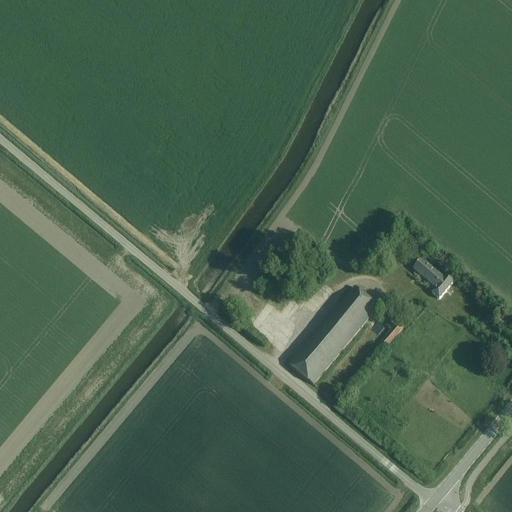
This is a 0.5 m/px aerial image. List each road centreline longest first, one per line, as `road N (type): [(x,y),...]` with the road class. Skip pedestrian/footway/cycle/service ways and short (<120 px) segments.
road 1 (unclassified): [(432,502),(0,138)]
road 2 (tertiary): [(432,502),(511,406)]
